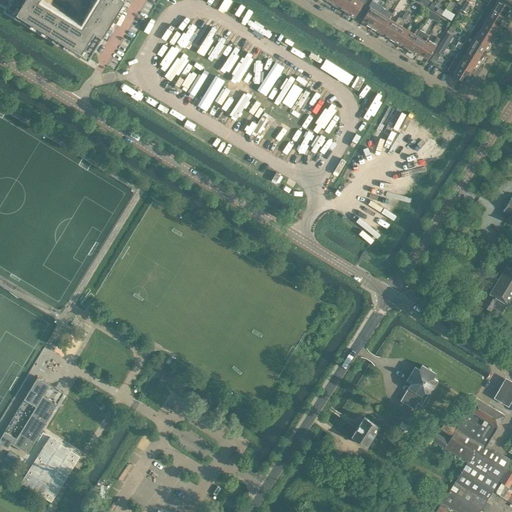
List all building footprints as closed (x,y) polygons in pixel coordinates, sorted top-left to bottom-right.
[(90,58),(125,0),(13,0),(8,8),(90,58)] [(336,6),(345,11),(344,11),(345,12),(351,0),(339,0),(336,6)] [(345,12),(346,11),(355,17),(363,3),(359,0),(351,0),(345,12)] [(370,7),(362,21),(371,27),(370,27),(371,27),(383,7),(372,0),(369,6),(370,7)] [(507,17),(511,8),(511,7),(499,0),(490,0),(487,5),(507,18),(507,17)] [(461,9),(467,12),(470,8),(464,4),(461,9)] [(502,27),(501,26),(507,18),(487,5),(481,15),(502,27)] [(371,28),(372,27),(380,32),(380,33),(389,18),(393,13),(383,7),(371,27),(371,28)] [(432,10),(428,16),(437,22),(441,16),(432,10)] [(496,36),(501,27),(502,27),(481,15),(476,24),(496,36)] [(381,33),(389,38),(389,39),(402,18),(399,16),(396,22),(389,18),(380,33),(381,33)] [(390,39),(390,38),(398,43),(398,44),(399,44),(408,29),(401,25),(405,20),(402,18),(389,39),(390,39)] [(491,45),(490,45),(495,36),(496,37),(496,36),(476,24),(470,33),(490,45),(491,45)] [(399,44),(408,49),(407,49),(408,50),(420,29),(417,28),(414,33),(408,29),(399,44)] [(408,50),(409,50),(418,55),(419,53),(427,38),(429,35),(420,29),(408,50)] [(453,36),(447,32),(441,41),(448,45),(453,36)] [(485,54),(490,46),(490,45),(470,33),(464,42),(485,55),(485,54)] [(419,53),(428,59),(440,39),(437,37),(434,42),(427,38),(419,53)] [(448,45),(441,41),(436,50),(436,51),(441,54),(442,54),(448,45)] [(480,63),(479,63),(484,55),(485,55),(464,42),(459,52),(479,64),(480,63)] [(474,73),(478,64),(479,64),(459,52),(453,61),(474,73)] [(439,60),(433,57),(431,61),(436,65),(439,60)] [(447,70),(467,83),(473,73),(473,74),(474,73),(453,61),(447,70)] [(511,197),(503,210),(510,214),(507,220),(511,222),(511,197)] [(508,304),(511,297),(511,269),(506,266),(505,267),(503,266),(498,275),(494,275),(492,278),(494,281),(490,287),(487,285),(488,285),(487,285),(476,302),(477,303),(477,302),(491,310),(494,303),(493,303),(497,297),(508,304)] [(427,367),(423,365),(422,365),(420,368),(419,368),(416,366),(415,366),(407,380),(411,382),(411,383),(409,386),(407,385),(406,386),(408,387),(406,391),(404,390),(406,392),(401,400),(415,409),(418,403),(422,405),(429,393),(429,394),(430,394),(430,393),(438,380),(438,379),(438,380),(434,377),(436,373),(436,372),(436,373),(432,370),(431,368),(429,367),(427,367)] [(511,397),(511,378),(505,375),(493,395),(508,404),(511,397)] [(64,393),(38,377),(0,438),(0,442),(8,448),(11,442),(28,453),(64,393)] [(495,439),(491,437),(505,414),(476,397),(445,447),(468,461),(443,502),(459,511),(479,511),(499,481),(511,460),(490,446),(495,439)] [(367,444),(378,427),(379,427),(379,426),(378,425),(380,421),(381,422),(381,421),(374,416),(371,420),(366,417),(365,416),(364,417),(364,418),(360,424),(357,429),(353,435),(352,436),(353,437),(365,445),(367,446),(367,445),(367,444)] [(403,422),(402,421),(396,429),(407,436),(413,428),(412,427),(412,428),(408,425),(407,424),(403,422)] [(455,428),(445,422),(441,428),(451,434),(455,428)] [(449,440),(436,432),(431,439),(444,447),(449,440)] [(81,456),(50,437),(21,482),(52,502),(81,456)] [(14,470),(5,464),(0,472),(9,477),(14,470)] [(507,471),(501,481),(506,484),(510,486),(511,482),(511,469),(509,468),(507,471)] [(487,501),(482,508),(486,511),(491,504),(487,501)]
